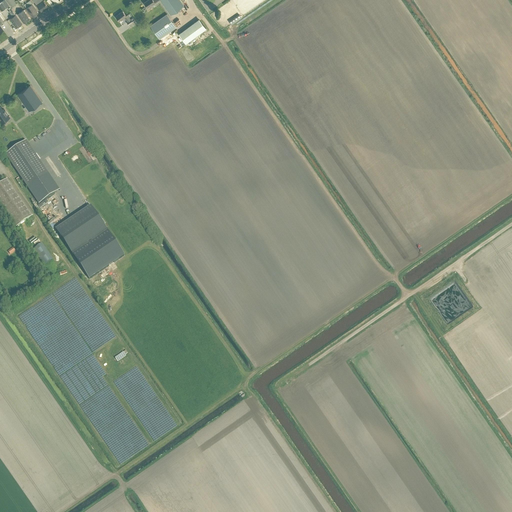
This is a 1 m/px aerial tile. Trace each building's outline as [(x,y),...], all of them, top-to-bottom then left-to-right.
[(33,0),(41,11),(48,6),(44,0),(33,0)] [(146,0),(144,2),(147,7),(151,5),(151,6),(159,0),(160,0),(170,15),(184,5),(180,0),(146,0)] [(35,8),(36,8),(32,3),(26,8),(29,13),(29,12),(33,17),(38,13),(35,8)] [(24,9),(18,14),(24,22),(30,18),(24,9)] [(10,18),(16,28),(22,24),(13,10),(10,12),(12,16),(10,18)] [(127,22),(129,24),(133,21),(131,19),(130,19),(127,15),(126,15),(122,10),(115,16),(119,21),(124,17),(127,21),(127,22)] [(239,13),(232,18),(235,22),(242,17),(239,13)] [(176,27),(167,14),(150,25),(159,38),(176,27)] [(180,30),(183,34),(203,21),(200,17),(180,30)] [(204,21),(183,35),(186,41),(207,26),(204,21)] [(30,85),(17,94),(25,106),(24,107),(28,113),(34,109),(33,107),(42,101),(30,85)] [(0,120),(1,122),(10,117),(5,110),(4,111),(3,108),(2,109),(0,105),(0,120)] [(60,191),(26,142),(5,156),(39,205),(60,191)] [(0,184),(0,204),(16,228),(33,217),(7,180),(0,184)] [(91,207),(56,230),(72,255),(108,232),(91,207)] [(108,232),(72,255),(89,280),(113,264),(124,256),(108,232)] [(124,354),(116,359),(117,362),(126,357),(124,354)]
